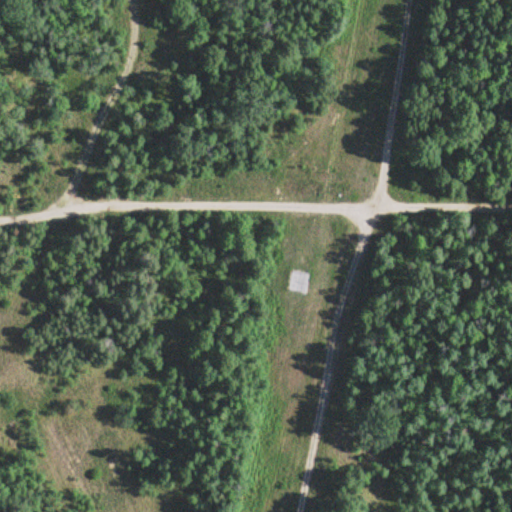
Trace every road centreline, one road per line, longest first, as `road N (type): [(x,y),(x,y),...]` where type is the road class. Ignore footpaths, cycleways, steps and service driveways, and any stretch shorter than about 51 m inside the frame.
road 1 (track): [(305,511),(351,331),(410,0)]
road 2 (track): [(0,220),(243,208),(511,210)]
road 3 (track): [(121,0),(132,41),(55,216)]
